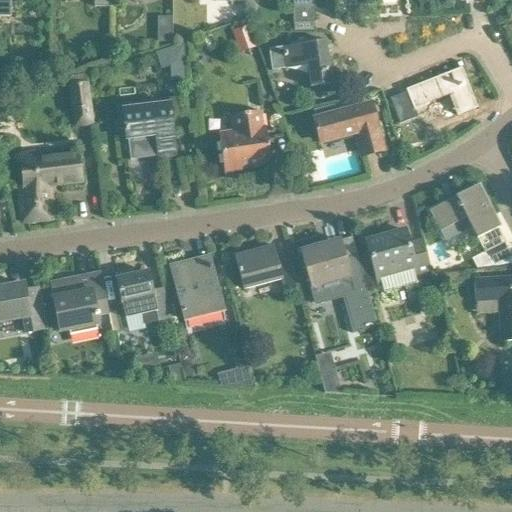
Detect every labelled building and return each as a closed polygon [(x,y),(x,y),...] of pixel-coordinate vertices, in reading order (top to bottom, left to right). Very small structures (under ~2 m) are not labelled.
[(0,0),(0,17),(10,18),(11,3),(7,3),(7,0),(0,0)] [(314,0),(292,0),(293,11),(293,24),(315,23),(315,10),(314,0)] [(162,4),(162,28),(173,28),(174,5),(162,4)] [(239,54),(256,48),(249,26),(232,32),(239,54)] [(327,41),(272,49),(268,49),(271,71),(286,68),(308,65),(311,88),(318,87),(319,96),(342,92),(339,69),(331,70),(327,41)] [(406,92),(389,99),(399,125),(451,104),(456,117),(478,109),(462,67),(405,90),(406,92)] [(70,79),(74,111),(76,127),(93,125),(91,111),(87,77),(70,79)] [(0,117),(20,112),(17,103),(0,107),(0,117)] [(122,111),(126,140),(156,136),(159,162),(176,160),(169,105),(122,111)] [(316,127),(314,128),(315,132),(317,132),(319,142),(357,132),(364,157),(383,152),(377,127),(378,127),(372,106),(314,121),(316,127)] [(254,110),(224,118),(228,133),(214,137),(224,178),(236,175),(235,171),(270,163),(260,125),(258,126),(254,110)] [(49,193),(48,186),(83,182),(79,156),(35,161),(34,155),(20,156),(24,188),(18,189),(22,217),(27,216),(28,224),(53,221),(53,193),(49,193)] [(477,187),(431,210),(445,239),(446,241),(472,229),(484,253),(505,243),(477,187)] [(405,231),(367,241),(378,284),(379,284),(381,290),(417,281),(415,274),(429,270),(422,243),(409,247),(405,231)] [(312,289),(338,282),(347,313),(371,307),(357,255),(345,258),(340,241),(302,252),(312,289)] [(273,247),(234,257),(243,291),(281,281),(284,292),(297,289),(289,260),(277,263),(273,247)] [(172,267),(171,267),(187,332),(188,331),(186,322),(222,313),(224,322),(225,322),(209,258),(208,258),(209,260),(172,269),(172,267)] [(115,274),(116,280),(125,320),(143,316),(145,325),(170,320),(163,291),(152,293),(148,273),(134,276),(132,271),(115,274)] [(63,282),(51,285),(61,333),(99,325),(98,318),(110,315),(102,274),(78,279),(78,282),(63,285),(63,282)] [(511,278),(473,281),(475,303),(476,315),(498,313),(500,344),(511,343),(511,278)] [(24,285),(0,290),(0,322),(22,318),(25,335),(34,334),(46,331),(38,290),(25,292),(24,285)]
